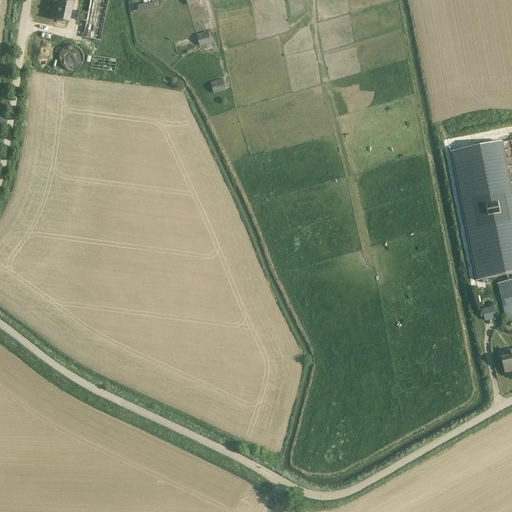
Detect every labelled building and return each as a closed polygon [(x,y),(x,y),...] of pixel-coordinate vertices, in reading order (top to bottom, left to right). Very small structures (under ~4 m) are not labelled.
[(71,0),(63,0),(62,3),(59,2),(55,21),(68,24),(72,5),(71,5),(71,0)] [(108,0),(89,0),(87,13),(78,11),(76,20),(85,22),(82,38),(100,42),(108,0)] [(131,0),(133,12),(161,8),(160,5),(161,5),(161,3),(164,2),(163,0),(131,0)] [(212,43),(208,31),(197,35),(200,47),(212,43)] [(73,45),(72,45),(71,45),(69,45),(68,45),(66,46),(63,48),(62,49),(61,50),(60,52),(59,54),(59,55),(59,56),(59,58),(59,59),(59,60),(59,61),(60,64),(61,65),(62,66),(62,67),(65,69),(66,70),(67,70),(69,71),(70,71),(71,71),(74,71),(76,71),(77,70),(78,70),(79,69),(80,69),(82,67),(83,65),(84,65),(84,63),(85,62),(85,61),(86,60),(86,58),(86,57),(85,56),(85,54),(84,53),(83,51),(81,49),(80,48),(78,46),(77,46),(76,45),(75,45),(73,45)] [(117,59),(93,56),(91,69),(115,72),(117,59)] [(226,90),(223,79),(211,82),(214,94),(226,90)] [(511,273),(511,147),(511,141),(502,143),(487,146),(451,153),(476,281),(511,273)] [(511,324),(511,281),(497,286),(507,325),(511,324)] [(481,309),(484,322),(497,319),(494,306),(481,309)] [(511,351),(507,352),(509,358),(502,359),(506,374),(511,372),(511,351)]
